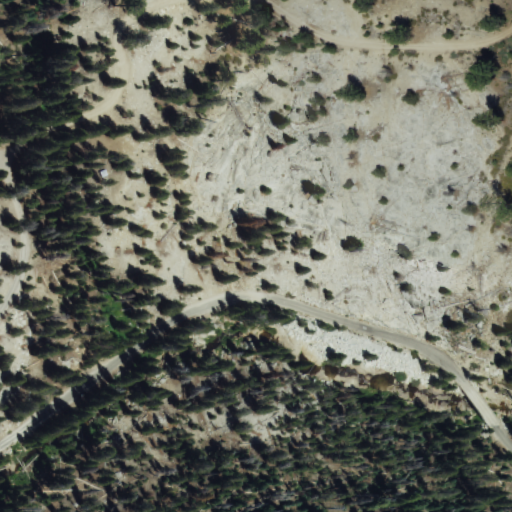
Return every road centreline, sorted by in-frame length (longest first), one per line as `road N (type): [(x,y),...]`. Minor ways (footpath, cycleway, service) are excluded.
road 1 (track): [(511,31),(463,46),(376,45),(326,35),(257,0),(136,11),(116,31),(123,68),(115,91),(0,163)]
road 2 (residential): [(459,378),(442,357),(377,331),(282,302),(225,298),(174,318),(0,447)]
road 3 (track): [(0,314),(26,251),(0,163)]
